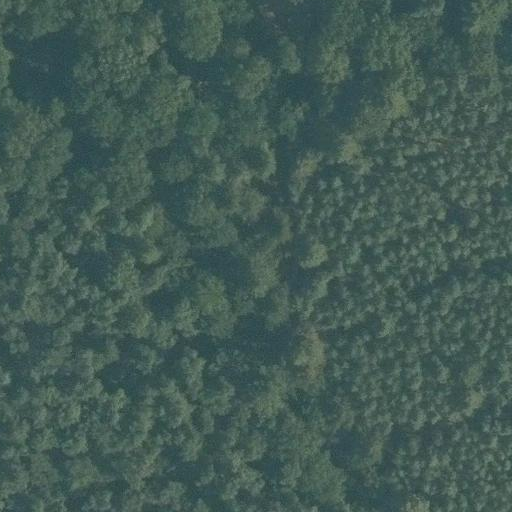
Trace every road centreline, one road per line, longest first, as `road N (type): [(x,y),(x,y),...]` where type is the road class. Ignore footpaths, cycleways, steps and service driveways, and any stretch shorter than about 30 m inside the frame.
road 1 (track): [(507,0),(0,171)]
road 2 (track): [(363,511),(116,137)]
